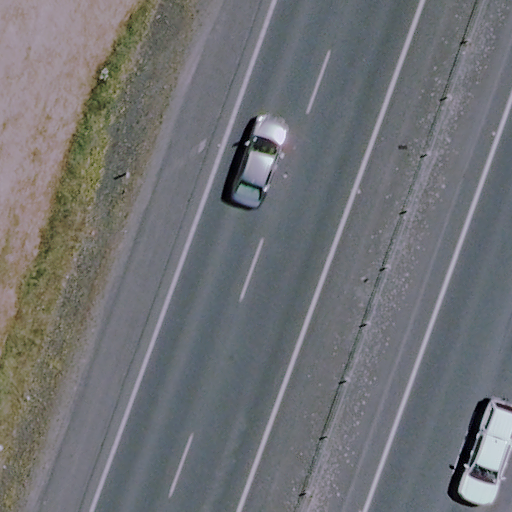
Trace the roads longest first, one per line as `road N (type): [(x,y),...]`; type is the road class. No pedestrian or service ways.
road 1 (motorway): [(161,511),(345,0)]
road 2 (motorway): [(511,299),(437,511)]
